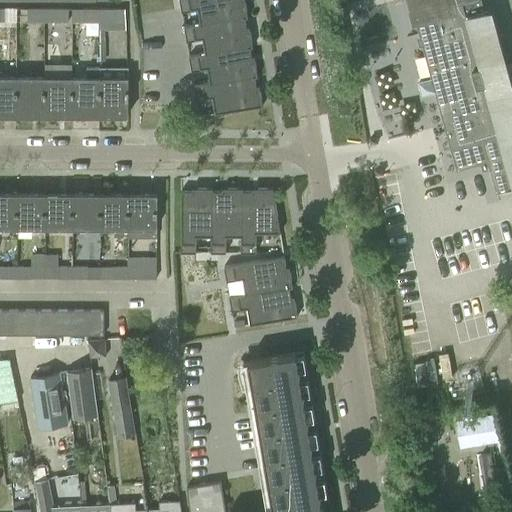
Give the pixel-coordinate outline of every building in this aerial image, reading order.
[(247,17),(245,2),(242,2),(241,0),(179,0),(181,9),(181,11),(197,8),(199,23),(200,24),(244,16),(244,17),(247,17)] [(405,0),(408,11),(412,10),(416,24),(457,13),(456,8),(464,5),(463,2),(470,0),(405,0)] [(511,187),(511,101),(505,74),(511,72),(511,62),(502,66),(487,10),(485,10),(482,0),(470,0),(463,2),(464,5),(456,8),(457,13),(416,24),(420,37),(423,36),(425,44),(422,45),(431,78),(419,81),(422,93),(434,90),(456,170),(480,163),(482,170),(489,168),(496,192),(511,187)] [(0,21),(16,21),(16,8),(0,8),(0,21)] [(44,21),(44,8),(27,8),(27,21),(44,21)] [(69,8),(60,8),(44,8),(44,21),(60,21),(69,21),(69,8)] [(99,22),(99,8),(73,8),(73,21),(99,22)] [(125,8),(116,9),(99,8),(99,22),(99,30),(126,30),(125,8)] [(252,46),(250,31),(247,32),(244,17),(244,16),(200,24),(199,23),(184,25),(186,40),(202,38),(204,52),(205,53),(249,46),(249,47),(252,46)] [(257,76),(255,61),(252,61),(249,47),(249,46),(205,53),(204,52),(189,55),(191,70),(207,67),(209,82),(209,83),(254,75),(254,76),(257,76)] [(100,77),(100,113),(126,113),(126,114),(128,114),(128,94),(128,77),(128,66),(115,66),(115,77),(100,77)] [(72,77),(72,113),(100,113),(100,77),(100,67),(86,67),(86,77),(72,77)] [(262,106),(260,91),(257,91),(254,76),(254,75),(209,83),(209,82),(194,85),(196,100),(212,97),(214,113),(215,113),(222,112),(262,106)] [(0,112),(16,113),(16,76),(0,76),(0,112)] [(44,113),(44,76),(16,76),(16,113),(44,113)] [(44,76),(44,113),(72,113),(72,77),(44,76)] [(242,236),(242,191),(242,188),(227,187),(227,191),(221,191),(212,191),(212,236),(210,236),(210,252),(226,252),(226,236),(241,236),(242,236)] [(212,236),(212,191),(212,188),(197,188),(197,191),(191,191),(181,191),(181,217),(181,252),(196,252),(196,236),(210,236),(212,236)] [(280,232),(273,188),(257,188),(257,191),(242,191),(242,236),(241,236),(241,252),(256,252),(256,232),(279,232),(280,232)] [(0,194),(0,225),(16,226),(16,194),(0,194)] [(16,194),(16,226),(18,226),(45,226),(45,195),(16,194)] [(156,236),(156,194),(155,194),(155,195),(128,195),(128,226),(128,236),(156,236)] [(72,226),(72,195),(45,195),(45,226),(72,226)] [(100,226),(100,195),(72,195),(72,226),(100,226)] [(128,226),(128,195),(100,195),(100,226),(128,226)] [(128,277),(128,257),(128,254),(114,254),(114,277),(128,277)] [(290,272),(287,272),(286,266),(284,256),(224,266),(226,280),(242,278),(244,293),(244,294),(289,286),(289,287),(292,287),(290,272)] [(156,277),(156,257),(128,257),(128,277),(156,277)] [(0,276),(18,277),(18,265),(0,265),(0,276)] [(32,277),(32,265),(18,265),(18,277),(32,277)] [(72,277),(72,265),(57,265),(58,277),(72,277)] [(88,277),(88,265),(72,265),(72,277),(88,277)] [(291,297),(289,287),(289,286),(244,294),(244,293),(229,295),(231,310),(247,308),(249,323),(249,324),(297,316),(295,301),(294,301),(291,302),(291,297)] [(21,334),(21,309),(5,309),(5,334),(21,334)] [(38,334),(38,309),(21,309),(21,334),(38,334)] [(54,334),(54,309),(38,309),(38,334),(54,334)] [(71,334),(71,309),(54,309),(54,334),(71,334)] [(87,334),(87,309),(71,309),(71,334),(87,334)] [(104,334),(104,309),(87,309),(87,334),(104,334)] [(105,355),(105,338),(87,339),(90,356),(105,355)] [(296,354),(295,353),(247,361),(272,506),(272,510),(259,511),(225,511),(220,481),(208,483),(187,486),(186,486),(187,498),(199,496),(202,511),(321,511),(321,505),(320,503),(296,354)] [(98,415),(92,367),(67,371),(74,418),(98,415)] [(67,422),(59,371),(30,375),(39,427),(67,422)] [(135,432),(129,397),(126,374),(107,377),(117,435),(135,432)] [(0,386),(3,401),(15,399),(11,378),(0,379),(0,386)] [(468,445),(442,451),(456,511),(482,505),(468,445)] [(52,511),(55,511),(48,478),(35,481),(41,511),(52,511)] [(147,511),(147,508),(136,509),(136,502),(117,503),(114,484),(107,485),(110,503),(111,511),(147,511)] [(202,511),(199,496),(187,498),(189,511),(202,511)] [(181,511),(179,499),(166,500),(159,501),(159,508),(147,508),(147,511),(181,511)]
